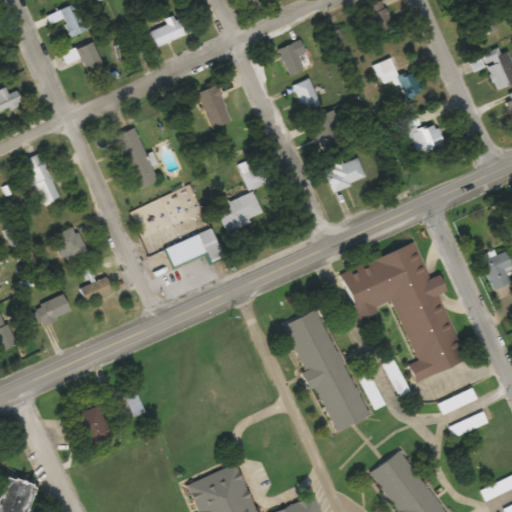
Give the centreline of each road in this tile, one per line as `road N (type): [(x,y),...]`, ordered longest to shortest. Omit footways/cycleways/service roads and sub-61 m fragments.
road 1 (secondary): [(0,391),(511,157)]
road 2 (residential): [(151,322),(11,0)]
road 3 (residential): [(0,142),(316,0)]
road 4 (residential): [(320,245),(211,0)]
road 5 (residential): [(336,511),(228,287)]
road 6 (tertiary): [(511,396),(418,200)]
road 7 (tertiary): [(487,169),(412,0)]
road 8 (residential): [(69,511),(9,387)]
